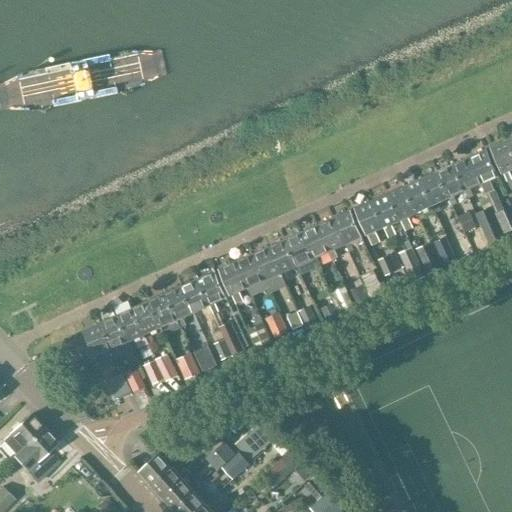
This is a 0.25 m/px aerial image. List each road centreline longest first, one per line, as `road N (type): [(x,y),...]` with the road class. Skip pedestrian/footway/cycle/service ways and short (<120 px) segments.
road 1 (residential): [(511,246),(123,425),(99,461)]
road 2 (tertiary): [(99,461),(0,358)]
